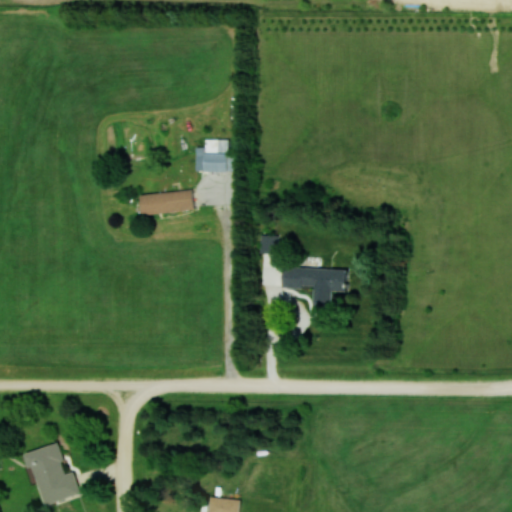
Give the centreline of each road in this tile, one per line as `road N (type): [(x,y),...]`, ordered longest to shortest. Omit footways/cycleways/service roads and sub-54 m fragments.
road 1 (residential): [(0,384),(511,385)]
road 2 (residential): [(126,385),(125,511)]
